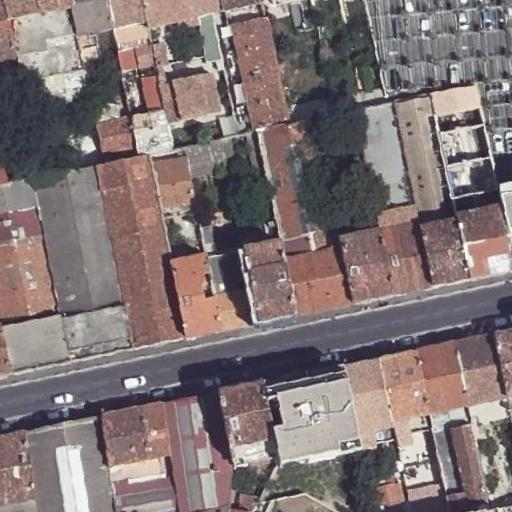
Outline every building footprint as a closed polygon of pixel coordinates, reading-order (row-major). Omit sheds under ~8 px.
[(0,0),(0,61),(15,57),(11,37),(8,23),(2,0),(0,0)] [(2,0),(8,23),(70,10),(68,0),(2,0)] [(111,30),(104,0),(68,0),(70,10),(73,19),(76,37),(111,30)] [(104,0),(111,30),(145,22),(140,0),(104,0)] [(221,13),(218,0),(140,0),(145,22),(147,29),(221,13)] [(218,0),(221,13),(260,5),(259,0),(218,0)] [(69,62),(81,60),(76,37),(73,19),(60,22),(69,62)] [(256,133),(288,127),(287,123),(286,123),(263,19),(262,19),(252,21),(232,26),(254,134),(256,133)] [(15,57),(17,66),(46,60),(39,31),(11,37),(15,57)] [(150,44),(149,39),(134,42),(138,62),(153,58),(152,53),(150,44)] [(205,60),(219,58),(215,40),(202,43),(205,60)] [(154,64),(166,61),(163,41),(150,44),(152,53),(153,58),(154,64)] [(85,79),(93,113),(102,111),(95,77),(85,79)] [(211,79),(159,90),(166,123),(218,112),(211,79)] [(442,154),(430,98),(393,105),(416,209),(420,227),(421,233),(458,225),(442,154)] [(416,209),(393,105),(386,106),(355,113),(371,190),(377,217),(416,209)] [(103,164),(137,158),(129,116),(95,123),(103,164)] [(331,198),(315,121),(288,127),(256,133),(278,238),(280,246),(281,253),(339,241),(335,220),(334,214),(331,198)] [(254,134),(244,135),(263,228),(269,227),(271,239),(278,238),(256,133),(254,134)] [(229,139),(220,141),(223,155),(240,236),(240,238),(249,236),(229,139)] [(220,141),(182,149),(185,162),(185,163),(223,155),(220,141)] [(442,154),(458,225),(471,283),(492,279),(511,275),(511,260),(508,241),(496,189),(493,173),(487,145),(442,154)] [(150,168),(147,156),(137,158),(103,164),(41,178),(31,180),(40,224),(70,366),(136,352),(106,211),(157,200),(150,168)] [(31,180),(41,178),(37,159),(3,166),(7,185),(31,180)] [(185,162),(150,168),(157,200),(159,213),(194,206),(185,163),(185,162)] [(0,232),(40,224),(31,180),(7,185),(0,186),(0,232)] [(511,185),(496,189),(508,241),(511,260),(511,185)] [(159,213),(157,200),(106,211),(136,352),(161,347),(187,342),(171,268),(169,258),(168,249),(159,213)] [(40,224),(0,232),(0,326),(1,330),(11,378),(38,373),(70,366),(40,224)] [(458,225),(421,233),(434,291),(454,287),(471,283),(458,225)] [(420,227),(381,235),(395,299),(419,294),(434,291),(421,233),(420,227)] [(381,235),(340,243),(353,308),(376,303),(395,299),(381,235)] [(339,241),(281,253),(295,320),(327,313),(353,308),(340,243),(339,241)] [(280,246),(243,253),(249,280),(252,293),(259,327),(277,323),(295,320),(281,253),(280,246)] [(174,248),(168,249),(169,258),(176,257),(174,248)] [(206,260),(221,335),(241,331),(259,327),(252,293),(239,295),(237,282),(249,280),(243,253),(206,260)] [(206,260),(171,268),(187,342),(206,338),(221,335),(206,260)] [(0,380),(11,378),(1,330),(0,330),(0,380)] [(511,333),(507,334),(495,337),(508,398),(511,396),(511,333)] [(463,343),(455,345),(468,406),(508,398),(495,337),(463,343)] [(427,351),(417,353),(430,414),(468,406),(455,345),(427,351)] [(381,360),(393,422),(396,438),(398,449),(413,445),(412,434),(409,419),(430,414),(417,353),(389,359),(381,360)] [(375,443),(372,426),(393,422),(381,360),(354,366),(345,367),(362,447),(376,444),(375,443)] [(345,367),(263,385),(276,454),(278,464),(362,447),(345,367)] [(231,391),(219,394),(233,463),(276,454),(263,385),(231,391)] [(102,418),(115,511),(233,511),(233,509),(233,463),(219,394),(207,396),(147,409),(102,418)] [(508,398),(468,406),(470,416),(510,408),(508,398)] [(433,430),(430,414),(409,419),(412,434),(433,430)] [(115,511),(102,418),(38,431),(0,438),(0,511),(115,511)] [(396,438),(393,422),(372,426),(375,443),(396,438)] [(449,507),(450,511),(486,511),(490,511),(477,449),(474,433),(454,437),(468,503),(449,507)] [(511,441),(477,449),(490,511),(505,507),(511,506),(511,441)] [(405,482),(370,489),(374,508),(408,501),(405,482)] [(253,511),(261,497),(241,494),(238,511),(233,511),(253,511)]
